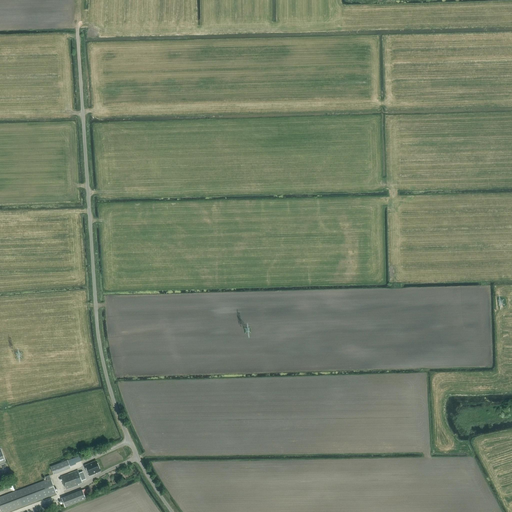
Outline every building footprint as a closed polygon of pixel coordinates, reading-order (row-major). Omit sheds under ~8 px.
[(67,460),(50,467),(53,474),(70,468),(67,460)] [(96,461),(85,466),(89,476),(100,471),(96,461)] [(78,470),(61,477),(66,490),(79,485),(78,484),(82,483),(78,470)] [(0,510),(0,511),(6,511),(56,494),(50,476),(46,477),(47,480),(0,497),(0,510)] [(82,490),(61,498),(65,508),(86,499),(82,490)]
